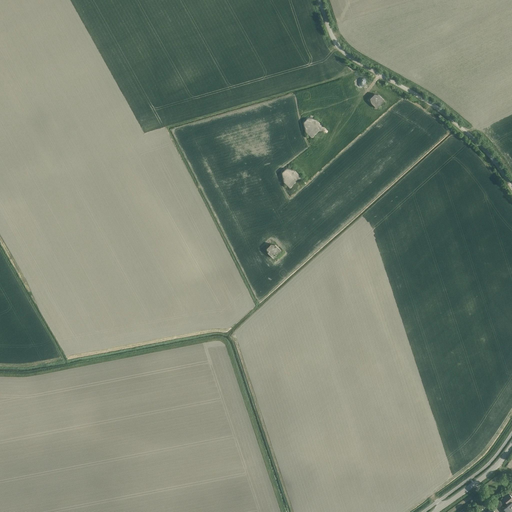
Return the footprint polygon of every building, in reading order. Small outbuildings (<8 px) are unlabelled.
[(377,108),(384,101),(379,95),(374,95),(371,99),(371,103),(377,108)] [(323,131),(326,133),(328,131),(315,120),(313,119),(313,116),(310,115),(309,119),(308,118),(304,122),(303,123),(305,132),(311,137),(311,138),(312,138),(319,131),(323,131)] [(302,182),(305,184),(306,182),(294,171),(291,170),(292,167),(288,166),(288,170),(286,169),(282,173),(282,174),(284,183),(289,189),(290,189),(291,188),(292,187),(293,185),(296,182),(302,182)] [(273,258),(280,251),(276,245),(270,245),(267,249),(268,253),(273,258)] [(506,511),(509,511),(511,510),(511,501),(511,497),(509,494),(503,499),(508,505),(503,508),(506,511)]
